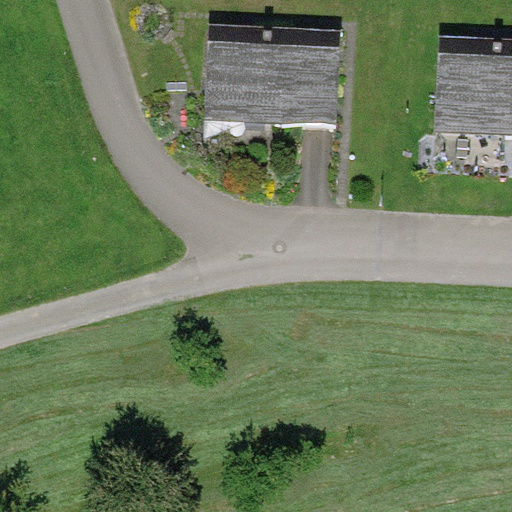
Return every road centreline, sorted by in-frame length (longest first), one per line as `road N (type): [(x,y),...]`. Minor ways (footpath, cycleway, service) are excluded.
road 1 (residential): [(511,267),(248,257),(162,195),(100,0)]
road 2 (track): [(248,257),(0,327)]
